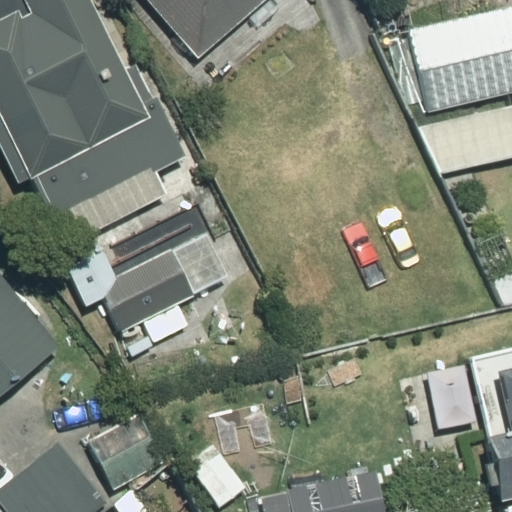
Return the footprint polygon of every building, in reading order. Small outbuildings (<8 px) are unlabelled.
[(0,3),(0,158),(8,175),(24,168),(47,210),(142,162),(145,166),(173,152),(141,92),(132,96),(80,0),(15,0),(17,3),(5,10),(1,3),(0,3)] [(286,0),(145,0),(202,69),(287,0),(286,0)] [(511,1),(398,28),(418,110),(511,87),(511,1)] [(511,98),(412,122),(434,170),(511,152),(511,98)] [(185,291),(162,243),(90,278),(114,326),(137,315),(148,337),(181,320),(170,298),(185,291)] [(511,265),(488,271),(496,304),(511,300),(511,265)] [(0,379),(48,339),(0,282),(0,379)] [(511,337),(460,350),(478,428),(474,429),(490,495),(511,490),(511,337)] [(133,411),(81,440),(108,488),(160,458),(133,411)] [(50,438),(0,479),(0,510),(1,511),(85,511),(102,499),(50,438)]
